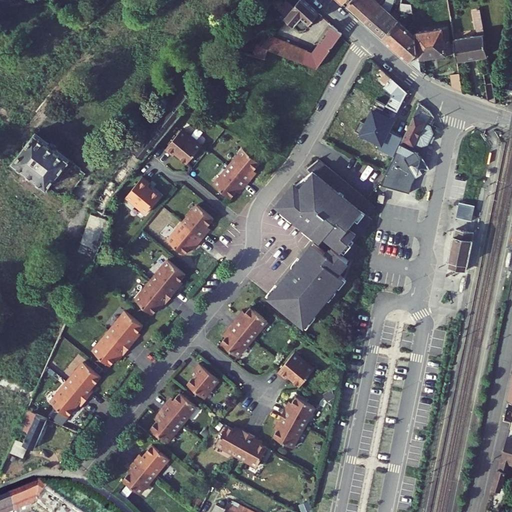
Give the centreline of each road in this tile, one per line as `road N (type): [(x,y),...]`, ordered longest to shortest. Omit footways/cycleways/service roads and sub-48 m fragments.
road 1 (residential): [(367,39),(259,205),(253,228)]
road 2 (residential): [(414,305),(455,101)]
road 3 (residential): [(472,511),(511,325)]
road 4 (residential): [(189,333),(72,478)]
road 5 (residential): [(253,228),(247,262),(189,333)]
road 6 (residential): [(253,228),(150,161)]
